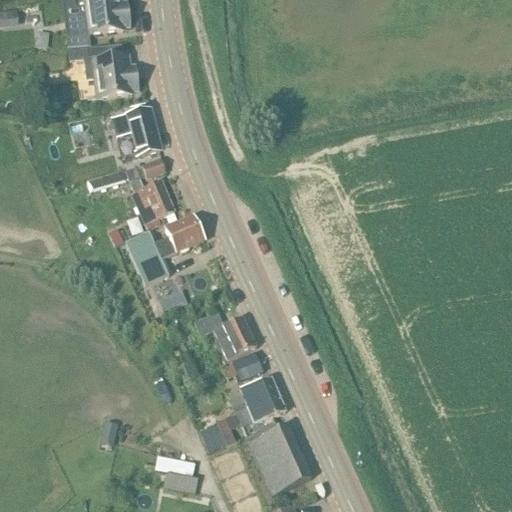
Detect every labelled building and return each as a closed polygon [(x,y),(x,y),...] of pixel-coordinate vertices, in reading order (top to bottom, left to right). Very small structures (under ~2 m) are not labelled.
[(82,0),(87,38),(65,41),(66,54),(86,52),(89,51),(87,39),(89,39),(123,34),(122,31),(128,30),(125,8),(119,8),(118,0),(82,0)] [(86,52),(66,54),(68,67),(85,64),(88,81),(95,80),(97,102),(131,98),(131,94),(137,94),(134,71),(128,72),(126,60),(122,60),(102,63),(102,60),(92,61),(87,62),(86,52)] [(137,162),(160,155),(147,106),(129,111),(131,118),(110,124),(115,142),(130,138),(137,162)] [(108,180),(86,188),(86,189),(89,197),(112,190),(127,185),(128,185),(133,196),(131,196),(130,197),(143,229),(175,215),(161,183),(143,191),(139,182),(145,180),(146,183),(166,176),(161,161),(140,169),(124,174),(108,180)] [(124,247),(138,277),(144,290),(169,279),(162,264),(203,245),(191,219),(165,231),(169,240),(153,247),(148,236),(124,247)] [(117,232),(107,236),(114,250),(123,246),(117,232)] [(200,342),(212,336),(226,365),(256,351),(241,321),(223,330),(216,316),(193,327),(200,342)] [(253,357),(231,367),(239,386),(261,376),(253,357)] [(193,380),(187,366),(176,371),(183,385),(193,380)] [(239,396),(246,413),(277,398),(270,382),(239,396)] [(285,415),(277,398),(246,413),(254,429),(285,415)] [(231,419),(214,426),(215,427),(221,441),(224,447),(225,450),(235,446),(233,441),(229,434),(232,433),(236,431),(231,420),(231,419)] [(104,426),(101,437),(114,439),(116,428),(104,426)] [(213,447),(204,451),(206,455),(224,447),(221,441),(215,427),(206,431),(213,447)] [(312,482),(287,428),(247,446),(271,500),(312,482)] [(166,476),(162,491),(163,491),(194,497),(197,482),(191,481),(179,478),(166,476)]
